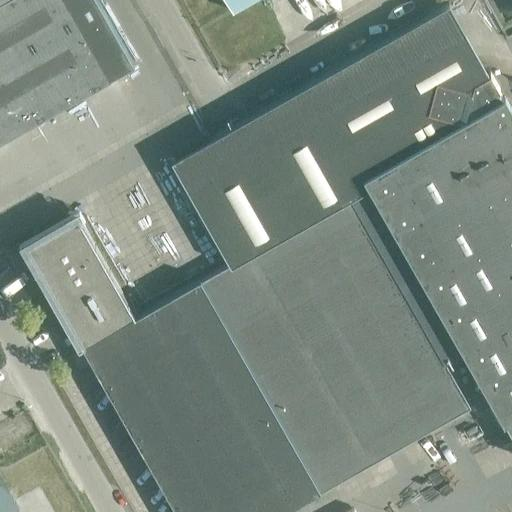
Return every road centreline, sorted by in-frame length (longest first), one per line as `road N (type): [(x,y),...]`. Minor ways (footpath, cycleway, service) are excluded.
road 1 (unclassified): [(384,0),(211,98),(153,0)]
road 2 (unclassified): [(101,511),(0,332)]
